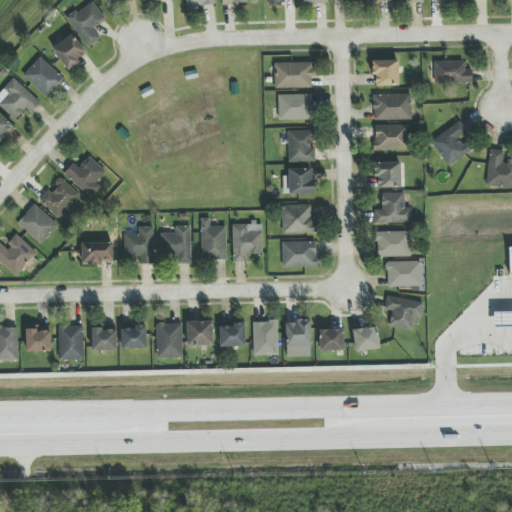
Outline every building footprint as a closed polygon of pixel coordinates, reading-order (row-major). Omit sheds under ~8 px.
[(214,0),(185,0),(187,9),(215,6),(214,0)] [(100,40),(92,28),(105,20),(93,1),(67,17),(87,48),(100,40)] [(88,55),(72,34),(52,49),(68,70),(88,55)] [(63,77),(38,57),(23,77),(47,97),(63,77)] [(399,60),(373,61),(373,87),(399,86),(399,60)] [(472,83),(471,70),(464,70),(464,61),(434,62),(435,84),(472,83)] [(275,89),(313,88),(312,63),(274,63),(275,89)] [(0,92),(0,105),(15,120),(26,108),(31,113),(40,103),(14,78),(0,92)] [(312,94),(279,95),(279,120),(312,119),(312,94)] [(411,94),(373,96),(374,121),(411,120),(411,94)] [(0,143),(15,127),(0,114),(0,143)] [(447,166),(473,150),(466,137),(468,135),(460,122),(431,140),(447,166)] [(374,151),(409,150),(409,125),(374,126),(374,151)] [(289,162),(313,162),(313,140),(315,140),(315,131),(288,131),(289,162)] [(486,186),(511,188),(511,160),(504,159),(505,152),(490,150),(486,186)] [(101,188),(96,182),(106,172),(89,156),(78,168),(73,164),(64,173),(91,199),(101,188)] [(375,163),(376,188),(401,188),(401,163),(375,163)] [(288,169),(289,176),(283,176),(283,195),(314,194),(313,169),(288,169)] [(80,196),(61,179),(40,201),(59,218),(80,196)] [(404,193),(381,194),(382,210),(374,210),(375,224),(412,222),(411,207),(405,208),(404,193)] [(17,223),(41,245),(58,226),(34,204),(17,223)] [(314,233),(313,205),(282,206),(283,234),(314,233)] [(226,226),(210,227),(210,219),(201,219),(202,260),(227,259),(226,226)] [(263,254),(262,223),(232,224),(233,262),(246,261),(246,254),(263,254)] [(191,262),(190,226),(175,227),(175,233),(161,234),(161,262),(191,262)] [(140,257),(140,264),(154,264),(154,227),(138,227),(139,234),(124,234),(124,257),(140,257)] [(412,257),(411,231),(377,232),(377,257),(412,257)] [(0,262),(15,276),(37,254),(17,235),(5,248),(0,243),(0,262)] [(81,243),(82,264),(113,263),(113,242),(81,243)] [(283,268),(317,267),(317,242),(282,242),(283,268)] [(421,261),(386,262),(387,287),(422,287),(421,261)] [(421,303),(387,296),(385,310),(392,311),(389,327),(416,332),(421,303)] [(511,312),(494,312),(494,327),(511,327),(511,312)] [(311,346),(311,320),(295,320),(295,323),(286,324),(286,347),(311,346)] [(212,321),(187,322),(187,346),(213,346),(212,321)] [(253,322),(253,356),(278,355),(278,321),(253,322)] [(245,346),(244,323),(220,324),(220,347),(245,346)] [(182,358),(181,324),(157,324),(158,358),(182,358)] [(51,351),(50,331),(37,331),(37,325),(26,326),(26,351),(51,351)] [(121,326),(122,350),(147,349),(146,325),(121,326)] [(83,326),(59,326),(59,360),(84,360),(83,326)] [(0,327),(0,361),(18,361),(17,327),(0,327)] [(353,330),(355,351),(379,349),(377,327),(353,330)] [(91,350),(116,351),(117,329),(92,329),(91,350)] [(320,351),(344,351),(343,329),(320,329),(320,351)]
